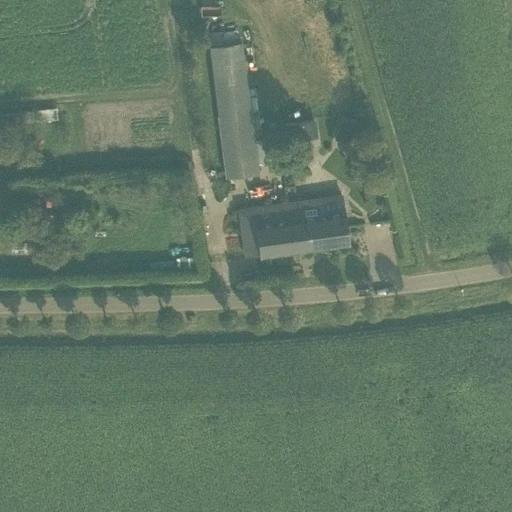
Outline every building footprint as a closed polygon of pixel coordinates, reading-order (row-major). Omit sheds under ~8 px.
[(209,46),(226,178),(258,173),(257,163),(253,138),(241,41),(209,46)] [(283,123),(285,141),(316,136),(313,119),(283,123)] [(339,121),(335,140),(356,145),(357,143),(360,126),(359,126),(340,121),(339,121)] [(253,138),(257,163),(270,162),(266,137),(253,138)] [(297,200),(304,250),(348,243),(343,210),(319,213),(317,197),(297,200)] [(254,206),(260,256),(304,250),(297,200),(254,206)] [(56,229),(58,246),(73,244),(71,228),(56,229)]
